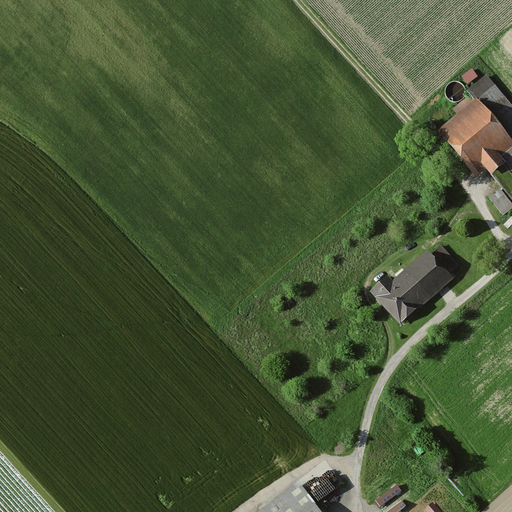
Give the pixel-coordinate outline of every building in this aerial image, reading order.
[(473,65),(462,72),(467,80),(478,73),(473,65)] [(475,96),(495,82),(487,70),(467,85),(475,96)] [(511,137),(475,98),(436,134),(479,179),(511,148),(511,137)] [(488,194),(504,213),(511,206),(511,199),(500,185),(488,194)] [(420,250),(375,296),(403,323),(448,278),(420,250)] [(399,481),(377,495),(381,502),(404,488),(399,481)]
